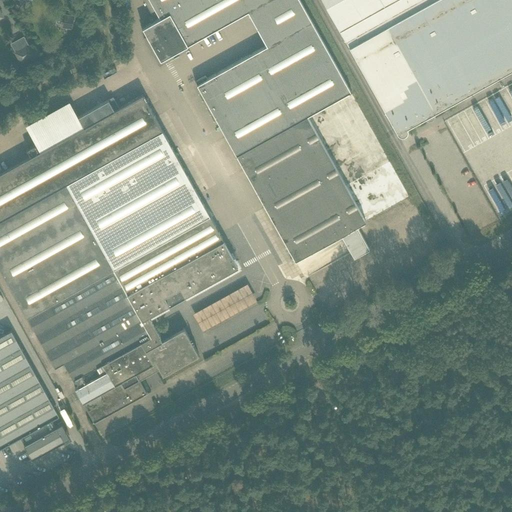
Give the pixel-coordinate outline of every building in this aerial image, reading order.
[(157,61),(267,0),(144,0),(146,4),(151,1),(160,17),(142,27),(146,34),(143,36),(157,61)] [(71,29),(74,16),(66,15),(64,27),(71,29)] [(205,76),(195,81),(236,155),(306,116),(350,91),(311,20),(266,45),(206,78),(205,76)] [(511,21),(373,100),(431,205),(488,173),(499,192),(511,185),(511,21)] [(35,55),(29,44),(14,52),(20,63),(35,55)] [(142,94),(127,103),(119,107),(113,97),(78,116),(84,127),(79,129),(77,126),(63,134),(65,137),(40,151),(36,144),(26,149),(30,156),(0,173),(0,269),(55,368),(63,363),(73,380),(75,379),(78,386),(75,388),(94,422),(147,393),(135,372),(155,361),(162,375),(199,354),(184,328),(162,340),(159,336),(160,336),(148,315),(174,301),(238,266),(142,94)] [(306,116),(236,155),(295,261),(341,235),(354,257),(369,249),(357,226),(365,221),(306,116)] [(249,283),(193,311),(202,329),(258,302),(249,283)] [(28,451),(32,458),(40,453),(41,455),(42,454),(41,453),(63,440),(64,442),(65,441),(64,439),(69,437),(66,430),(66,429),(66,428),(65,429),(61,422),(56,425),(52,419),(58,415),(11,330),(0,335),(0,447),(20,437),(24,443),(27,450),(26,451),(26,452),(28,451)]
